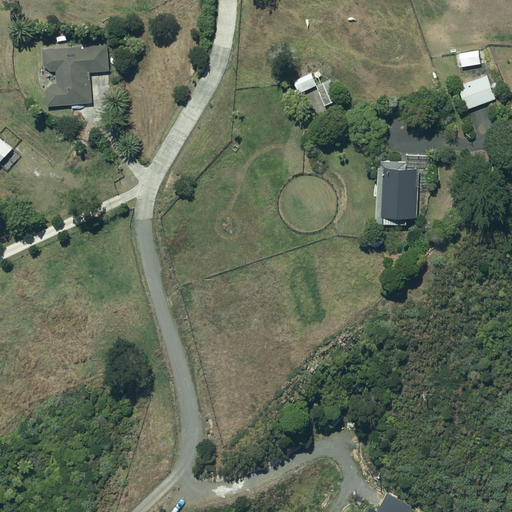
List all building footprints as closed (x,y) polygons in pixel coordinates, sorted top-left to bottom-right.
[(110,46),(43,47),(43,69),(58,69),(58,79),(49,79),(50,104),(93,103),(93,71),(111,70),(110,46)] [(309,70),(296,77),(303,92),(317,86),(309,70)] [(488,73),(459,85),(468,109),(498,97),(488,73)] [(319,82),(328,105),(341,100),(331,77),(319,82)] [(0,131),(0,160),(3,163),(18,148),(1,131),(0,131)] [(383,159),(380,222),(410,223),(411,215),(421,215),(423,186),(432,187),(434,154),(406,153),(406,160),(383,159)] [(380,511),(401,511),(407,502),(390,494),(380,511)]
